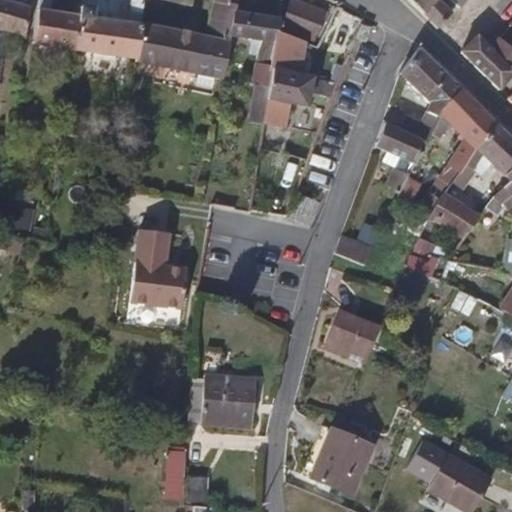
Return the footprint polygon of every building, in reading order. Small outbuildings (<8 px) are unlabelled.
[(139,25),(142,0),(129,0),(127,23),(139,25)] [(212,0),(204,38),(228,44),(229,37),(234,14),(236,0),(212,0)] [(405,0),(436,31),(451,16),(436,3),(438,0),(405,0)] [(444,0),(456,10),(465,0),(444,0)] [(0,1),(0,43),(2,34),(23,39),(29,8),(0,1)] [(31,46),(74,52),(74,50),(78,17),(49,12),(50,3),(37,1),(31,46)] [(324,15),(291,2),(280,29),(313,43),(324,15)] [(358,21),(334,8),(320,39),(347,56),(358,21)] [(135,60),(139,25),(127,23),(92,19),(93,11),(80,9),(78,17),(74,50),(74,52),(135,60)] [(278,22),(234,14),(229,37),(253,40),(251,53),(256,54),(254,63),(269,67),(276,34),(278,22)] [(228,44),(204,38),(139,25),(135,60),(135,62),(222,81),(222,79),(228,44)] [(298,42),(276,34),(269,67),(272,67),(272,70),(293,75),(298,42)] [(460,55),(498,93),(511,76),(511,53),(498,41),(490,50),(476,39),(460,55)] [(412,138),(423,143),(437,114),(458,91),(417,51),(400,75),(427,105),(421,119),(412,138)] [(254,63),(250,85),(268,89),(272,70),(272,67),(269,67),(254,63)] [(272,70),(268,89),(266,100),(306,108),(312,79),(293,75),(272,70)] [(494,127),(458,91),(437,114),(464,140),(447,166),(456,174),(464,162),(473,149),(494,127)] [(388,105),(380,126),(412,138),(421,119),(388,105)] [(380,126),(372,149),(413,165),(423,143),(412,138),(380,126)] [(511,165),(511,143),(494,127),(473,149),(464,162),(472,168),(480,156),(501,177),(511,165)] [(464,162),(456,174),(442,198),(456,206),(478,172),(472,168),(464,162)] [(511,177),(511,165),(501,177),(507,183),(511,177)] [(511,177),(507,183),(493,197),(506,210),(511,204),(511,177)] [(319,203),(295,194),(293,193),(284,219),(287,220),(309,229),(319,203)] [(463,239),(477,219),(456,206),(442,198),(428,219),(460,236),(463,239)] [(171,233),(136,229),(128,302),(180,308),(184,268),(167,266),(171,233)] [(364,249),(339,239),(332,256),(362,267),(371,251),(364,249)] [(443,263),(458,266),(473,248),(463,239),(443,263)] [(511,250),(496,247),(493,266),(511,269),(511,250)] [(511,289),(499,308),(511,317),(511,289)] [(469,318),(474,302),(456,295),(450,312),(469,318)] [(325,343),(361,357),(371,329),(335,315),(325,343)] [(202,382),(189,381),(187,423),(200,424),(200,427),(250,429),(252,382),(201,379),(202,382)] [(308,478),(330,431),(321,425),(299,473),(308,478)] [(370,449),(330,431),(308,478),(348,496),(370,449)] [(162,497),(183,498),(185,448),(165,447),(162,497)] [(446,455),(427,487),(468,511),(471,511),(489,480),(446,455)]
